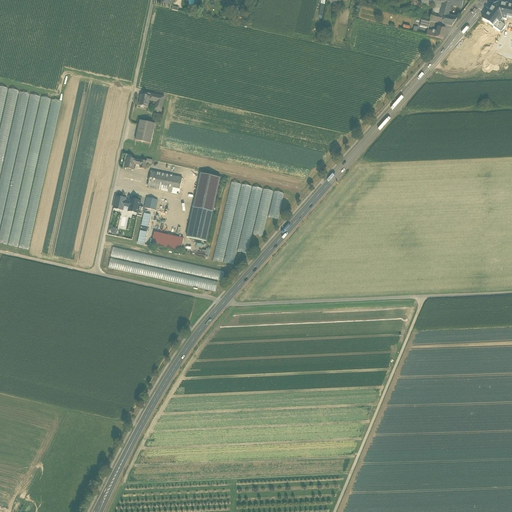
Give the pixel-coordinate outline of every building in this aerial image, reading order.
[(440,8),(439,14),(444,15),(447,16),(450,5),(449,5),(449,0),(421,0),(420,4),(434,7),(440,8)] [(482,20),(495,29),(500,23),(501,21),(501,20),(503,19),(503,20),(506,20),(507,18),(511,19),(511,6),(508,5),(508,4),(501,3),(501,4),(498,3),(493,5),(482,20)] [(430,22),(442,24),(444,15),(439,14),(432,13),(430,22)] [(447,16),(444,15),(442,24),(442,25),(446,26),(451,27),(452,27),(457,18),(447,16)] [(420,27),(429,29),(430,22),(421,20),(420,27)] [(503,31),(505,27),(500,23),(495,29),(500,32),(502,30),(503,31)] [(431,37),(443,40),(446,30),(437,28),(436,35),(432,34),(431,37)] [(61,102),(0,88),(0,244),(27,251),(61,102)] [(145,93),(144,96),(150,97),(149,99),(157,101),(155,110),(161,111),(164,97),(145,93)] [(147,108),(149,99),(150,97),(144,96),(141,95),(140,100),(139,106),(141,106),(141,107),(143,108),(144,107),(147,108)] [(135,141),(151,144),(155,124),(140,121),(135,141)] [(127,158),(131,159),(132,156),(126,155),(123,168),(124,168),(127,158)] [(133,170),(134,164),(136,160),(131,159),(127,158),(124,168),(133,170)] [(141,162),(136,160),(134,164),(140,166),(140,168),(145,170),(146,164),(147,162),(146,161),(142,160),(141,162)] [(148,187),(179,193),(183,178),(151,172),(148,187)] [(193,208),(213,213),(220,178),(200,174),(193,208)] [(283,194),(230,183),(213,262),(234,267),(237,252),(248,254),(252,235),(263,237),(268,217),(278,219),(283,194)] [(179,193),(148,187),(148,189),(179,196),(179,193)] [(126,199),(116,197),(113,208),(124,211),(124,208),(129,208),(128,212),(138,214),(140,207),(141,203),(130,200),(130,202),(126,201),(126,199)] [(145,208),(156,211),(158,201),(147,198),(145,208)] [(213,213),(193,208),(187,238),(206,242),(213,213)] [(141,226),(148,227),(151,215),(144,213),(141,226)] [(147,232),(140,231),(137,243),(144,245),(147,232)] [(154,233),(152,244),(181,250),(183,239),(154,233)] [(225,272),(112,248),(108,269),(216,292),(217,282),(222,283),(225,272)]
